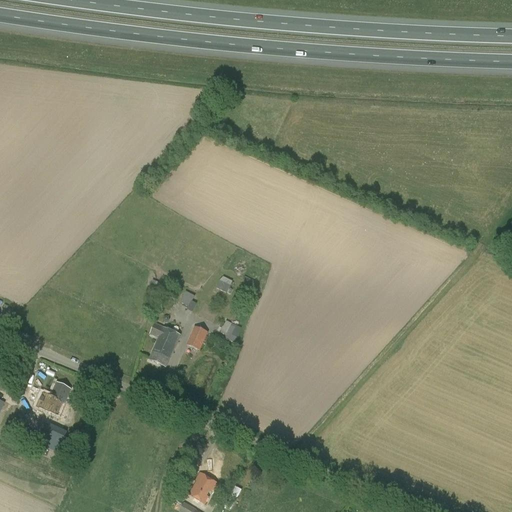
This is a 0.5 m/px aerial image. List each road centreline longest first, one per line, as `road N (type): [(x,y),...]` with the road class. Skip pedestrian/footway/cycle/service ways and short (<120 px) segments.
road 1 (motorway): [(0,13),(342,54),(511,62)]
road 2 (unclassified): [(417,511),(0,334)]
road 3 (motorway): [(511,35),(348,29),(75,0)]
